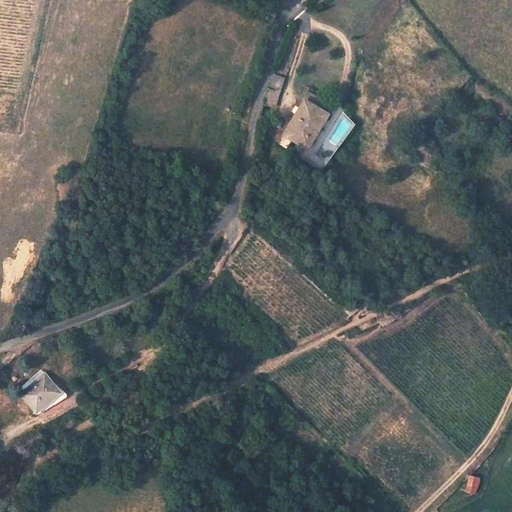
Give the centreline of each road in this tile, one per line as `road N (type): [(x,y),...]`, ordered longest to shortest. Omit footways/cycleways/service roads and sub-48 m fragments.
road 1 (track): [(0,501),(70,455),(127,440),(511,250)]
road 2 (unclassified): [(0,347),(132,298),(178,268),(229,216),(267,66),(284,15),(301,0)]
road 3 (track): [(418,511),(471,459),(511,396)]
